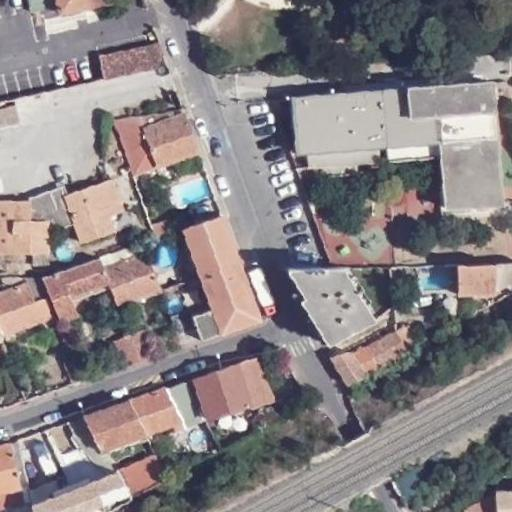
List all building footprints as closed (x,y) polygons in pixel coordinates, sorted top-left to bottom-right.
[(118,0),(28,0),(32,15),(58,10),(59,14),(118,0)] [(162,53),(159,43),(0,78),(0,102),(155,68),(162,53)] [(443,142),(444,158),(448,208),(502,204),(493,83),(295,99),(299,154),(305,153),(379,147),(388,146),(443,142)] [(0,125),(20,121),(17,104),(0,108),(0,125)] [(187,113),(185,114),(198,152),(200,151),(187,113)] [(198,152),(185,114),(142,129),(139,115),(113,120),(134,177),(198,152)] [(389,162),(444,158),(443,142),(388,146),(389,162)] [(379,147),(305,153),(306,169),(380,162),(379,147)] [(30,214),(31,200),(0,200),(0,253),(33,254),(48,254),(48,233),(76,229),(81,244),(114,232),(109,216),(105,207),(120,202),(112,179),(65,196),(63,196),(65,201),(46,208),(46,211),(30,214)] [(63,190),(31,200),(30,214),(46,211),(46,208),(65,201),(63,196),(65,196),(63,190)] [(123,211),(120,202),(105,207),(109,216),(123,211)] [(186,214),(190,224),(198,221),(195,211),(186,214)] [(223,215),(221,216),(259,320),(261,319),(223,215)] [(200,224),(190,227),(183,230),(211,308),(192,315),(189,309),(169,316),(174,328),(181,347),(259,320),(221,216),(200,224)] [(153,273),(141,241),(96,256),(107,282),(117,307),(159,289),(153,273)] [(48,254),(33,254),(33,267),(49,265),(48,254)] [(107,282),(96,256),(42,276),(59,321),(78,314),(71,296),(107,282)] [(511,282),(511,262),(457,265),(457,294),(495,294),(495,288),(511,282)] [(175,264),(153,273),(159,289),(163,298),(172,295),(169,285),(181,281),(175,264)] [(331,268),(285,269),(302,298),(299,299),(326,343),(373,320),(342,268),(331,268)] [(0,333),(0,334),(51,313),(43,290),(32,294),(27,282),(0,292),(0,333)] [(393,331),(406,352),(419,346),(408,323),(393,331)] [(173,349),(181,347),(174,328),(166,331),(173,349)] [(140,361),(153,356),(142,329),(128,335),(140,361)] [(344,379),(351,384),(406,352),(393,331),(349,354),(347,352),(328,356),(337,371),(344,379)] [(122,367),(140,361),(128,335),(112,340),(122,367)] [(72,385),(82,381),(73,355),(63,359),(72,385)] [(269,400),(253,357),(237,363),(253,406),(269,400)] [(225,450),(238,443),(224,416),(253,406),(237,363),(186,380),(196,400),(225,450)] [(178,406),(196,400),(186,380),(128,400),(129,401),(146,433),(183,420),(178,406)] [(146,433),(129,401),(83,418),(100,449),(146,433)] [(73,424),(47,435),(62,471),(87,460),(73,424)] [(11,443),(0,446),(0,492),(21,487),(11,443)] [(136,496),(172,478),(159,455),(119,468),(136,496)] [(25,511),(116,511),(130,506),(116,471),(25,509),(25,511)] [(21,487),(0,492),(0,508),(25,503),(21,487)] [(463,511),(462,511),(511,511),(511,491),(496,493),(463,511)]
